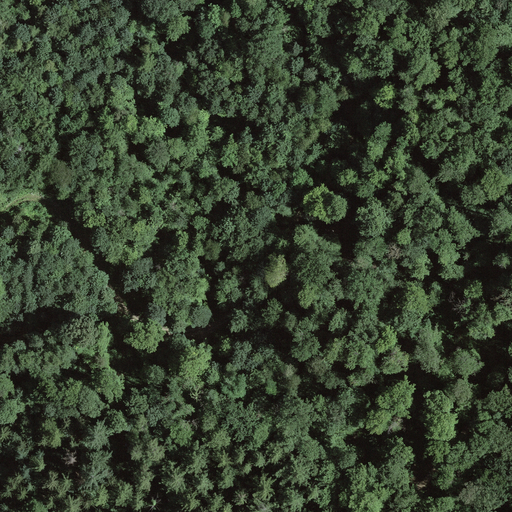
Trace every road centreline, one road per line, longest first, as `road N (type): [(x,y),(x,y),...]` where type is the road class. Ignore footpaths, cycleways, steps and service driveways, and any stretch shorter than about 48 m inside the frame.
road 1 (track): [(300,0),(343,111),(340,147),(230,310),(212,326),(174,327)]
road 2 (track): [(511,381),(386,511)]
